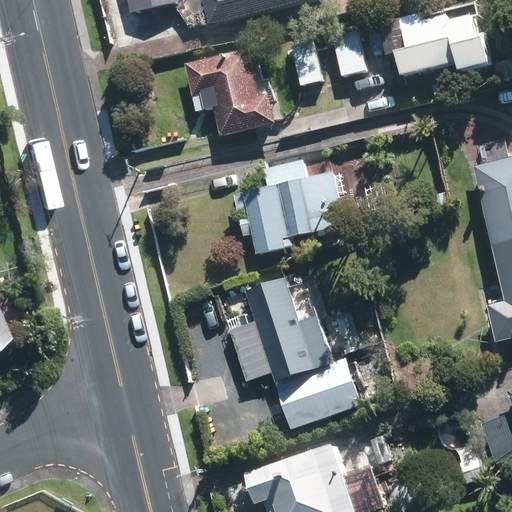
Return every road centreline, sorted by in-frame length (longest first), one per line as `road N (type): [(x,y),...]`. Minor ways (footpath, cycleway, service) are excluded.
road 1 (secondary): [(34,0),(126,401)]
road 2 (residential): [(0,456),(126,401)]
